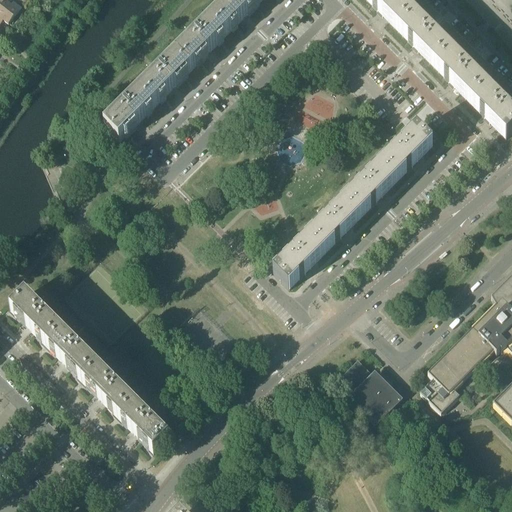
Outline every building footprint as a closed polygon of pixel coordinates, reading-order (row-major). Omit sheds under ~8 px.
[(0,18),(11,5),(9,3),(8,5),(1,0),(0,0),(0,1),(0,18)] [(233,0),(196,37),(177,56),(128,105),(104,129),(119,145),(143,121),(177,87),(264,0),(233,0)] [(364,0),(497,133),(506,141),(511,134),(511,116),(395,0),(364,0)] [(13,2),(11,5),(0,18),(0,26),(3,23),(8,27),(22,9),(13,2)] [(417,133),(325,224),(273,276),(288,292),(432,148),(417,133)] [(511,279),(491,301),(495,310),(427,378),(433,384),(419,397),(440,418),(459,399),(453,394),(493,354),(496,358),(500,353),(501,354),(506,349),(511,355),(511,389),(492,409),(511,429),(511,279)] [(25,297),(10,313),(15,318),(17,319),(20,323),(23,325),(25,328),(26,328),(34,336),(36,339),(37,339),(38,341),(40,343),(42,344),(46,349),(50,353),(52,355),(56,358),(56,359),(58,360),(58,361),(61,364),(67,369),(69,372),(72,374),(72,375),(74,377),(76,378),(77,380),(82,384),(86,389),(88,391),(91,394),(92,395),(94,397),(97,400),(105,408),(108,410),(108,411),(110,413),(111,414),(113,416),(118,420),(122,425),(124,426),(127,430),(130,432),(133,435),(138,441),(141,444),(143,446),(144,446),(144,447),(145,448),(147,450),(149,451),(153,456),(169,441),(161,433),(164,430),(157,424),(154,421),(152,419),(151,418),(150,417),(148,420),(133,405),(125,397),(128,395),(121,388),(119,386),(117,384),(115,382),(115,381),(112,384),(97,369),(89,362),(92,359),(86,353),(83,350),(81,348),(79,346),(76,348),(61,333),(54,326),(57,323),(50,317),(47,314),(45,312),(44,311),(43,310),(41,313),(25,297)] [(375,381),(371,377),(357,363),(334,387),(352,405),(350,407),(374,431),(402,403),(378,378),(375,381)] [(67,483),(58,491),(63,496),(72,488),(67,483)]
